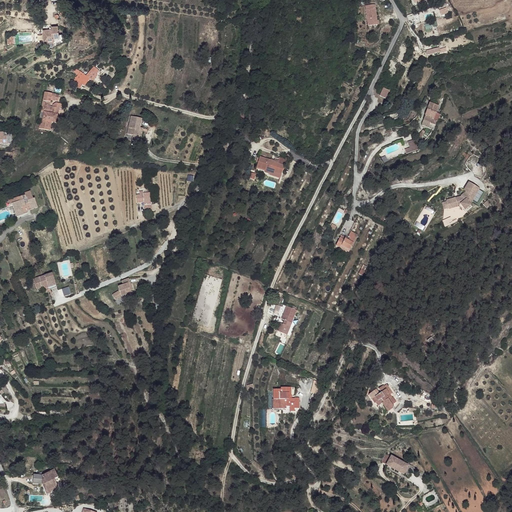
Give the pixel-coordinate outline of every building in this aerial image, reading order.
[(375,4),(365,5),(368,25),(377,24),(377,20),(375,4)] [(52,31),(52,34),(54,34),(54,38),(62,39),(62,35),(58,35),(59,26),(52,26),(52,28),(52,31)] [(44,40),(48,40),(54,41),(54,38),(54,34),(52,34),(52,31),(52,28),(45,28),(44,40)] [(93,72),(88,78),(90,79),(92,82),(97,76),(96,75),(93,72)] [(81,78),(79,81),(82,84),(84,86),(90,79),(88,78),(86,76),(84,75),(81,78)] [(383,87),(380,95),(386,98),(390,90),(383,87)] [(41,118),(39,128),(49,129),(51,121),(56,122),(56,121),(57,115),(58,107),(49,105),(51,99),(54,99),(55,93),(45,91),(41,110),(44,111),(43,119),(41,118)] [(432,99),(428,110),(437,112),(436,114),(436,115),(441,101),(432,99)] [(127,117),(124,135),(129,136),(128,141),(136,142),(137,137),(135,136),(136,128),(138,119),(127,117)] [(420,136),(413,139),(416,145),(423,142),(420,136)] [(258,155),(254,165),(263,168),(262,170),(266,172),(266,171),(277,175),(281,167),(282,167),(285,161),(277,158),(274,164),(271,163),(272,161),(258,155)] [(435,181),(436,183),(437,188),(437,190),(448,188),(448,187),(451,186),(456,191),(462,187),(460,185),(464,181),(460,178),(466,166),(458,162),(454,171),(455,172),(450,176),(452,178),(449,178),(450,181),(447,182),(446,179),(435,181)] [(466,166),(460,178),(464,181),(470,168),(466,166)] [(266,172),(265,174),(276,179),(277,175),(266,171),(266,172)] [(465,194),(441,201),(444,210),(462,205),(463,209),(471,207),(470,203),(482,199),(478,186),(474,188),(473,183),(463,186),(465,194)] [(23,196),(10,201),(12,205),(10,205),(13,213),(20,211),(19,209),(18,206),(23,205),(22,203),(24,202),(25,204),(27,204),(29,210),(36,208),(32,199),(31,200),(28,193),(22,194),(23,196)] [(443,220),(445,226),(453,224),(452,217),(443,220)] [(349,260),(357,245),(356,244),(358,239),(353,236),(350,241),(351,242),(349,246),(346,244),(347,243),(347,242),(343,240),(337,251),(343,254),(342,256),(349,260)] [(55,276),(35,280),(38,291),(50,288),(51,290),(58,288),(55,276)] [(124,289),(117,293),(120,298),(125,295),(131,293),(136,296),(139,292),(135,290),(134,285),(137,285),(136,281),(133,282),(123,284),(124,289)] [(62,289),(64,296),(71,294),(69,287),(62,289)] [(283,307),(277,304),(274,312),(279,315),(283,307)] [(296,310),(287,306),(282,317),(281,318),(284,320),(282,323),(289,326),(296,310)] [(285,334),(289,326),(282,323),(279,322),(276,330),(285,334)] [(432,337),(427,340),(430,346),(436,342),(432,337)] [(281,391),(274,391),(274,401),(273,410),(286,411),(286,409),(289,409),(289,405),(293,405),(293,411),(299,411),(299,400),(294,400),(294,401),(291,401),(289,400),(289,398),(291,399),(291,389),(281,389),(281,391)] [(382,397),(373,403),(376,408),(377,407),(385,419),(395,412),(393,410),(397,407),(392,399),(394,397),(389,390),(387,392),(385,390),(385,389),(379,393),(382,397)] [(381,463),(386,465),(390,457),(386,455),(381,463)] [(386,465),(386,466),(404,474),(408,465),(391,457),(386,465)] [(39,480),(30,480),(29,489),(38,489),(43,500),(48,498),(46,494),(54,491),(51,484),(55,482),(51,475),(39,480)]
